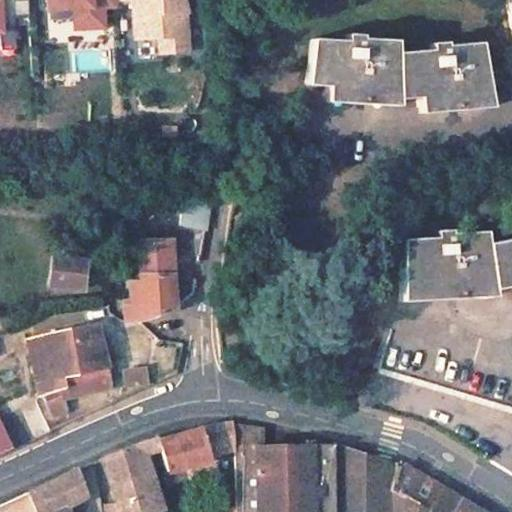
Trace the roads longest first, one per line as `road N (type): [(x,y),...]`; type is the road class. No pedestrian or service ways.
road 1 (residential): [(218,393),(206,313),(242,102),(216,0)]
road 2 (residential): [(218,393),(412,442),(511,505)]
road 3 (residential): [(0,488),(218,393)]
